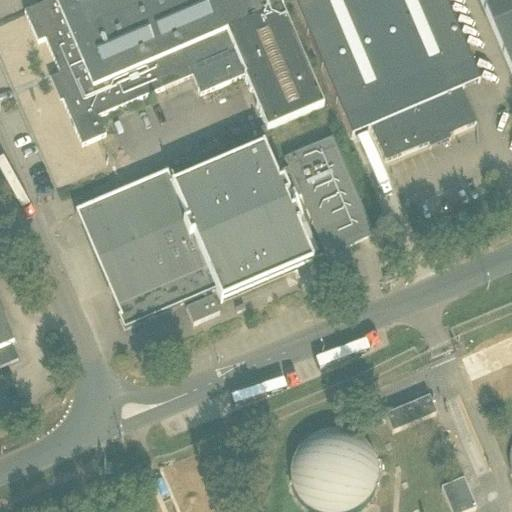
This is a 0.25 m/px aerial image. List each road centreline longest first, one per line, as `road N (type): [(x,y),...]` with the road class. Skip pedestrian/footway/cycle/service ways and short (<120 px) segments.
road 1 (unclassified): [(97,415),(130,418),(511,260)]
road 2 (unclassified): [(97,415),(89,364),(0,156)]
